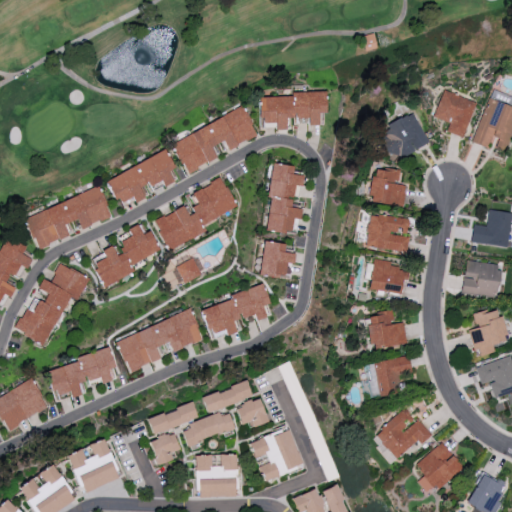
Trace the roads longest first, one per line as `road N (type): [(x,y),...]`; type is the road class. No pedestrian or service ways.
road 1 (residential): [(0,353),(12,316),(46,264),(280,142),(298,146),(320,169),(325,190),(305,299),(292,321),(249,347),(174,369),(0,451)]
road 2 (residential): [(511,449),(467,416),(437,355),(435,297),(452,186)]
